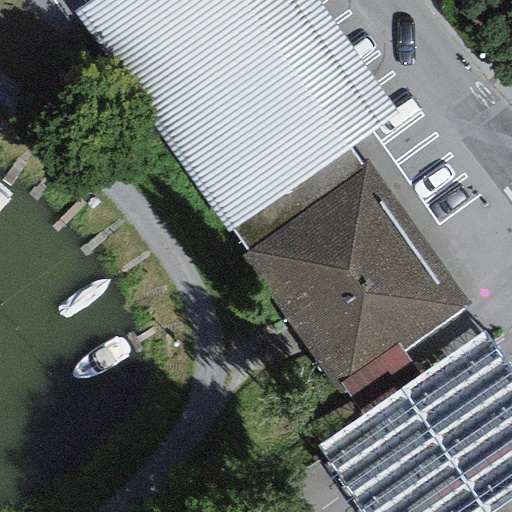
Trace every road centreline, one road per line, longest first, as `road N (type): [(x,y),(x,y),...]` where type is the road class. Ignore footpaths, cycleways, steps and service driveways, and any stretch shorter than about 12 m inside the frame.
road 1 (track): [(138,511),(178,475),(213,363),(186,258),(41,106),(0,81)]
road 2 (residential): [(511,147),(388,0)]
road 3 (secondary): [(372,511),(511,415)]
